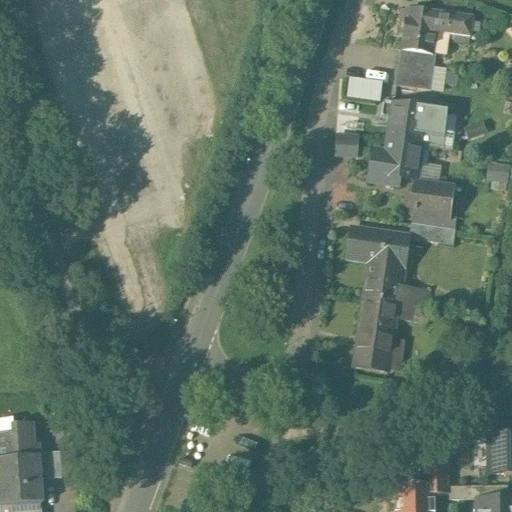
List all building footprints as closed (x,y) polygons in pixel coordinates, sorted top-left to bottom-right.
[(472,22),(408,12),(402,53),(434,58),(437,36),(469,41),(472,22)] [(402,53),(397,88),(431,94),(437,59),(434,58),(402,53)] [(380,100),(381,81),(346,79),(345,98),(380,100)] [(447,113),(392,105),(387,142),(429,148),(452,151),(452,150),(451,150),(453,136),(444,134),(447,113)] [(358,139),(335,137),(334,158),(357,160),(358,139)] [(429,148),(387,142),(385,154),(373,152),(368,183),(399,188),(400,180),(417,183),(420,165),(426,166),(428,153),(429,148)] [(492,188),(508,189),(509,165),(494,164),(492,188)] [(454,188),(426,184),(425,189),(412,187),(412,194),(416,195),(416,199),(414,199),(412,214),(450,219),(454,188)] [(442,231),(410,226),(408,242),(440,246),(442,231)] [(454,232),(442,231),(440,246),(452,248),(454,232)] [(399,239),(351,232),(347,262),(369,265),(364,301),(396,305),(398,289),(400,270),(402,270),(404,256),(397,255),(399,239)] [(426,294),(398,289),(396,305),(424,309),(426,294)] [(396,305),(364,301),(358,336),(391,341),(394,323),(396,305)] [(424,309),(396,305),(394,323),(425,327),(427,310),(424,309)] [(391,341),(358,336),(354,367),(387,372),(391,341)] [(30,428),(13,429),(13,421),(0,422),(0,463),(0,462),(38,459),(37,456),(38,456),(37,449),(32,449),(30,428)] [(511,438),(488,439),(488,477),(511,476),(511,438)] [(38,456),(37,456),(38,459),(39,459),(41,482),(61,481),(59,454),(38,456)] [(38,459),(0,462),(0,463),(2,490),(0,490),(0,508),(34,506),(38,506),(36,483),(41,483),(41,482),(39,459),(38,459)] [(447,461),(431,462),(432,470),(424,470),(424,487),(434,487),(434,498),(448,497),(447,461)] [(424,487),(394,488),(394,511),(434,511),(434,498),(434,487),(424,487)] [(481,490),(481,501),(510,501),(509,489),(481,490)] [(481,501),(477,501),(477,511),(511,511),(511,500),(510,501),(481,501)]
